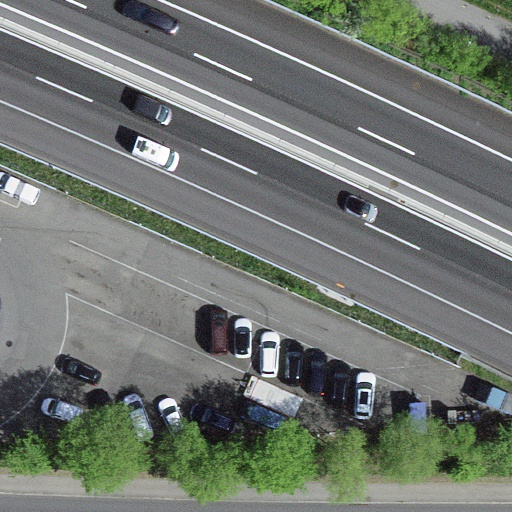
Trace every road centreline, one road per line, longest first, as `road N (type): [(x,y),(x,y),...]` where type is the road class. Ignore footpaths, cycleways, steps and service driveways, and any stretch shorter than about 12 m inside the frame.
road 1 (motorway): [(0,62),(511,293)]
road 2 (motorway): [(511,201),(68,0)]
